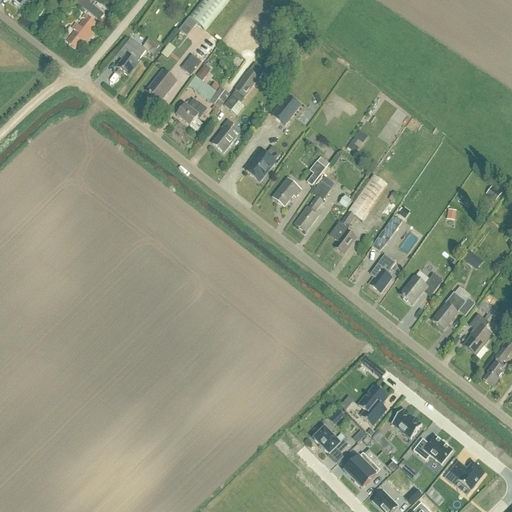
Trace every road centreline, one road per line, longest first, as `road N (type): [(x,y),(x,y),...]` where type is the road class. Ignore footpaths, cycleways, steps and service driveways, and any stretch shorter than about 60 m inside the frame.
road 1 (unclassified): [(511,424),(81,79)]
road 2 (residential): [(511,478),(389,380)]
